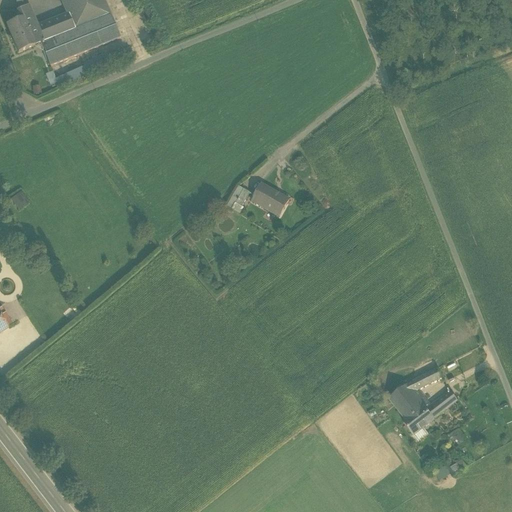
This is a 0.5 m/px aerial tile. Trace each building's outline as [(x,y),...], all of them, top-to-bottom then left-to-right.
[(25,1),(16,0),(14,0),(20,12),(28,9),(25,1)] [(103,0),(61,0),(64,8),(67,15),(74,30),(110,16),(103,0)] [(23,20),(8,27),(19,52),(35,46),(41,44),(42,44),(36,28),(28,9),(20,12),(23,20)] [(67,15),(36,28),(42,44),(41,44),(50,66),(64,61),(55,38),(74,30),(67,15)] [(74,30),(55,38),(64,61),(64,62),(120,39),(110,16),(74,30)] [(64,62),(51,68),(59,87),(135,57),(127,37),(120,39),(64,62)] [(289,201),(261,185),(251,202),(279,218),(289,201)] [(237,187),(225,208),(231,211),(234,204),(243,190),(237,187)] [(243,190),(234,204),(241,208),(250,194),(243,190)] [(10,199),(17,210),(29,202),(21,191),(10,199)] [(0,308),(0,315),(8,329),(14,325),(2,307),(0,308)] [(0,334),(8,329),(0,315),(0,334)] [(437,369),(412,382),(418,391),(442,379),(437,369)] [(412,382),(389,399),(398,412),(421,394),(418,391),(412,382)] [(451,393),(432,407),(435,411),(438,415),(457,401),(451,393)] [(421,394),(398,412),(406,422),(428,404),(421,394)] [(406,422),(403,423),(412,435),(438,415),(435,411),(429,415),(424,409),(429,405),(428,404),(406,422)]
